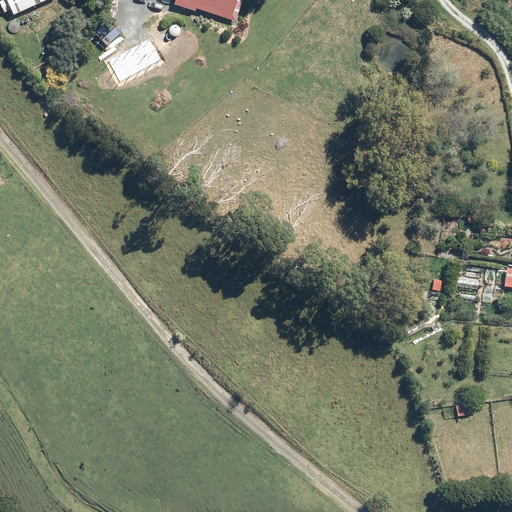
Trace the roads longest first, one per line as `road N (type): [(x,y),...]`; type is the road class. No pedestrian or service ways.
road 1 (unknown): [(0,133),(189,358),(375,511)]
road 2 (unknown): [(451,0),(481,32),(511,167)]
